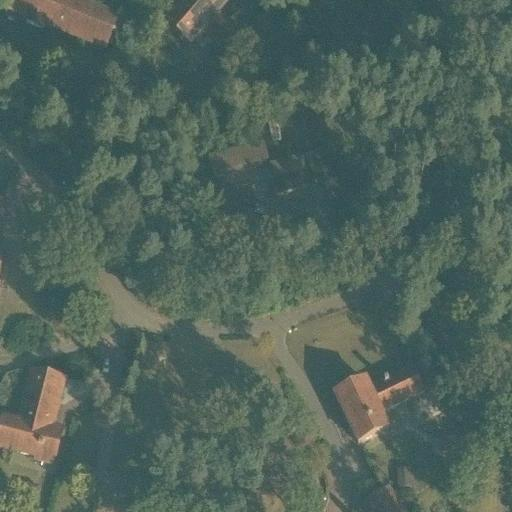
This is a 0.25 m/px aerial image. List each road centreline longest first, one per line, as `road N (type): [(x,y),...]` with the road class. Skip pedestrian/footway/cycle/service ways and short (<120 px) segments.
road 1 (residential): [(505,511),(491,415),(408,259)]
road 2 (residential): [(126,325),(124,297),(94,233),(0,145)]
road 3 (residential): [(270,329),(341,467),(341,511)]
road 4 (residential): [(110,511),(103,474),(126,325)]
road 5 (residential): [(270,329),(372,290),(408,259)]
road 6 (residential): [(126,325),(270,329)]
road 7 (residential): [(0,368),(126,325)]
road 8 (residential): [(511,179),(490,186),(408,259)]
